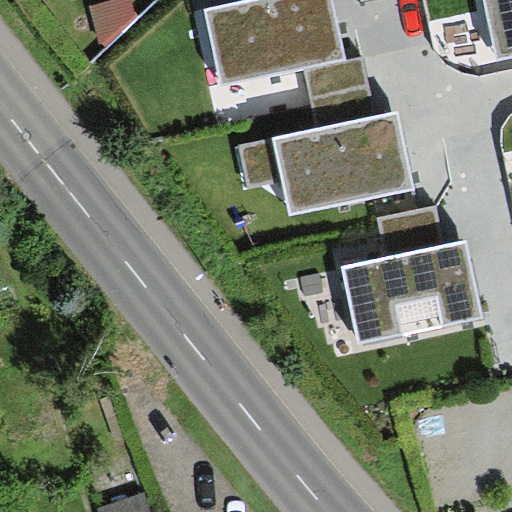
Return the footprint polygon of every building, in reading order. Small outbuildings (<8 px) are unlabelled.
[(331,0),(258,0),(203,12),(220,89),(303,72),(345,63),(344,59),(331,0)] [(511,0),(481,0),(495,65),(511,61),(511,0)] [(345,63),(303,72),(315,128),(375,115),(360,54),(344,59),(345,63)] [(411,186),(395,111),(375,115),(315,128),(237,145),(247,191),(280,184),(287,213),(411,186)] [(380,220),(387,255),(444,243),(436,208),(380,220)] [(387,255),(341,264),(357,345),(482,320),(466,239),(444,243),(387,255)] [(152,511),(146,495),(97,511),(152,511)]
